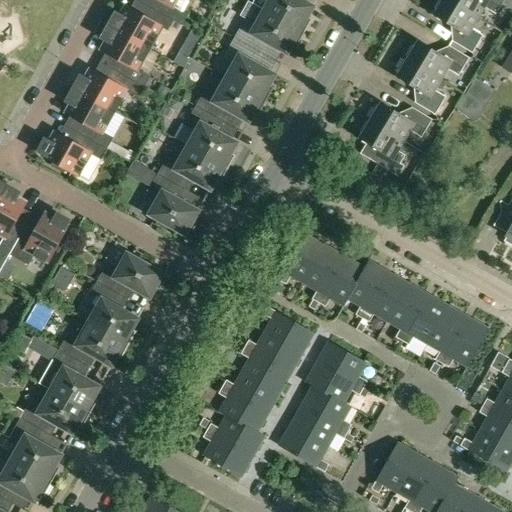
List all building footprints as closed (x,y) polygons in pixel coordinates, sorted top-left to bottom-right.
[(156,0),(151,8),(173,21),(182,26),(188,15),(173,7),(176,0),(156,0)] [(314,7),(309,4),(301,0),(269,0),(264,10),(305,33),(312,19),(308,17),(314,7)] [(473,30),(480,20),(446,0),(441,0),(437,9),(437,12),(434,17),(459,32),(453,43),(474,55),(485,37),(473,30)] [(446,0),(480,20),(486,9),(497,16),(506,0),(446,0)] [(168,31),(173,21),(151,8),(146,18),(125,6),(120,16),(116,14),(109,26),(149,49),(161,27),(168,31)] [(245,19),(234,38),(261,53),(266,43),(287,54),(293,44),(297,47),(305,33),(264,10),(256,25),(245,19)] [(116,71),(138,84),(144,87),(150,77),(137,70),(149,49),(109,26),(102,38),(106,41),(101,50),(121,62),(116,71)] [(187,38),(198,44),(202,37),(191,31),(187,38)] [(275,75),(271,72),(255,63),(261,53),(234,38),(223,58),(234,64),(226,78),(266,101),(274,87),(270,85),(275,75)] [(444,58),(436,53),(419,43),(416,48),(413,49),(407,58),(406,59),(443,82),(449,71),(460,78),(471,60),(450,47),(444,58)] [(511,52),(503,68),(511,73),(511,52)] [(422,94),(416,104),(436,117),(447,99),(436,92),(443,82),(406,59),(405,61),(399,71),(400,74),(397,79),(422,94)] [(74,89),(114,111),(126,90),(139,97),(144,87),(138,84),(116,71),(111,81),(90,70),(85,79),(80,77),(74,89)] [(196,106),(222,121),(228,111),(249,122),(254,112),(259,115),(266,101),(226,78),(217,93),(207,87),(196,106)] [(475,78),(442,131),(458,140),(471,119),(476,122),(495,91),(475,78)] [(161,85),(156,94),(166,99),(171,90),(161,85)] [(102,132),(114,111),(74,89),(67,101),(71,104),(65,113),(86,125),(81,134),(107,149),(113,138),(102,132)] [(434,121),(413,109),(407,119),(382,104),(379,109),(376,110),(370,120),(370,119),(369,121),(405,143),(412,133),(423,140),(434,121)] [(216,131),(222,121),(196,106),(185,126),(196,132),(188,146),(228,169),(236,155),(231,153),(237,143),(216,131)] [(400,153),(405,143),(369,121),(368,123),(362,132),(363,135),(360,141),(385,156),(379,166),(399,178),(406,168),(402,165),(407,157),(400,153)] [(101,159),(107,149),(81,134),(75,144),(54,133),(49,142),(45,140),(38,151),(43,154),(42,155),(53,162),(51,166),(64,173),(66,169),(78,176),(91,153),(101,159)] [(169,155),(158,174),(184,189),(190,179),(210,190),(216,181),(220,183),(228,169),(188,146),(179,161),(169,155)] [(108,149),(104,156),(112,160),(116,153),(108,149)] [(125,159),(133,163),(137,155),(130,151),(129,152),(125,159)] [(178,199),(184,189),(158,174),(147,194),(157,200),(149,215),(161,222),(158,226),(171,233),(174,229),(185,235),(186,234),(190,236),(197,223),(193,221),(199,211),(178,199)] [(19,193),(7,186),(0,199),(0,235),(3,237),(0,242),(0,272),(6,261),(10,255),(24,229),(15,223),(23,208),(26,202),(16,197),(19,193)] [(34,234),(24,229),(10,255),(29,265),(34,255),(48,262),(54,250),(59,253),(66,240),(61,237),(68,226),(67,225),(69,221),(57,214),(55,218),(45,213),(34,234)] [(290,277),(302,283),(323,245),(304,234),(278,281),(286,285),(290,277)] [(317,304),(343,256),(323,245),(302,283),(316,291),(311,300),(312,301),(317,304)] [(97,282),(123,297),(129,287),(150,298),(155,288),(160,291),(167,278),(163,275),(163,274),(152,267),(154,263),(141,256),(139,260),(127,253),(119,269),(108,263),(97,282)] [(343,307),(347,300),(365,268),(343,256),(317,304),(325,308),(330,299),(343,307)] [(369,261),(365,268),(347,300),(358,307),(354,315),(360,318),(386,271),(369,261)] [(61,267),(52,284),(65,291),(75,274),(61,267)] [(373,315),(385,322),(406,282),(386,271),(360,318),(368,323),(373,315)] [(102,299),(89,322),(129,345),(137,331),(133,329),(138,319),(117,307),(123,297),(97,282),(91,293),(102,299)] [(406,282),(385,322),(399,329),(394,337),(401,341),(427,294),(406,282)] [(413,337),(426,344),(447,305),(427,294),(401,341),(408,345),(413,337)] [(317,304),(312,301),(309,307),(314,310),(317,304)] [(434,360),(442,364),(467,317),(447,305),(426,344),(439,352),(434,360)] [(271,319),(264,333),(302,354),(314,334),(268,308),(264,315),(271,319)] [(489,329),(467,317),(442,364),(449,368),(453,360),(467,367),(489,329)] [(121,359),(129,345),(89,322),(80,337),(70,331),(59,350),(85,365),(91,355),(112,366),(117,356),(121,359)] [(357,329),(362,332),(366,325),(360,322),(357,329)] [(248,341),(244,348),(291,374),(302,354),(264,333),(256,346),(248,341)] [(27,348),(32,339),(22,334),(13,348),(24,354),(27,348)] [(359,376),(367,364),(328,341),(316,362),(363,388),(367,381),(359,376)] [(280,394),(291,374),(244,348),(241,353),(249,358),(241,372),(280,394)] [(100,387),(84,378),(79,375),(85,365),(59,350),(48,370),(58,376),(50,390),(91,413),(99,399),(94,397),(100,387)] [(499,350),(494,358),(504,364),(509,356),(499,350)] [(494,358),(490,366),(500,372),(504,364),(494,358)] [(369,392),(363,388),(316,362),(305,382),(312,386),(344,403),(351,391),(365,399),(369,392)] [(434,363),(430,371),(435,374),(440,366),(434,363)] [(511,368),(504,364),(500,372),(509,376),(501,390),(511,396),(511,368)] [(226,381),(222,387),(269,413),(280,394),(241,372),(234,385),(226,381)] [(300,407),(347,432),(351,425),(343,421),(350,407),(344,403),(312,386),(300,407)] [(219,412),(258,433),(269,413),(222,387),(218,394),(227,398),(219,412)] [(32,399),(21,418),(47,433),(52,423),(73,434),(79,424),(83,427),(91,413),(50,390),(42,405),(32,399)] [(511,396),(501,390),(494,402),(485,397),(481,405),(511,422),(511,396)] [(471,399),(481,405),(485,397),(475,392),(473,397),(471,399)] [(486,417),(478,430),(511,448),(511,422),(481,405),(477,412),(486,417)] [(354,436),(347,432),(300,407),(288,427),(328,448),(335,435),(350,443),(354,436)] [(211,424),(206,432),(253,457),(265,436),(258,433),(219,412),(226,416),(219,428),(211,424)] [(20,444),(12,458),(53,481),(60,467),(56,465),(62,455),(41,443),(47,433),(21,418),(10,438),(20,444)] [(204,418),(199,425),(205,428),(209,421),(204,418)] [(320,460),(328,448),(288,427),(277,446),(324,473),(328,465),(320,460)] [(462,440),(459,446),(468,451),(507,473),(511,463),(511,448),(478,430),(472,442),(463,438),(462,440)] [(241,478),(253,457),(206,432),(203,438),(211,443),(203,456),(241,478)] [(456,436),(453,443),(459,446),(462,440),(456,436)] [(382,485),(395,493),(417,454),(396,443),(370,490),(377,494),(382,485)] [(417,454),(395,493),(408,500),(404,508),(409,511),(410,511),(437,465),(417,454)] [(45,495),(53,481),(12,458),(4,473),(0,470),(0,496),(8,501),(14,491),(35,502),(41,493),(45,495)] [(418,511),(422,507),(430,511),(436,511),(453,483),(454,484),(458,478),(437,465),(410,511),(418,511)] [(460,511),(471,494),(454,484),(453,483),(436,511),(460,511)] [(471,494),(460,511),(487,511),(491,505),(471,494)] [(372,495),(369,501),(376,505),(379,499),(372,495)] [(3,511),(8,501),(0,496),(0,511),(3,511)] [(142,511),(179,511),(151,496),(142,511)]
